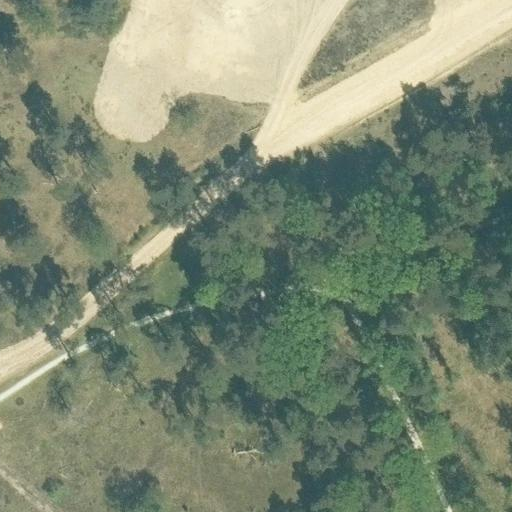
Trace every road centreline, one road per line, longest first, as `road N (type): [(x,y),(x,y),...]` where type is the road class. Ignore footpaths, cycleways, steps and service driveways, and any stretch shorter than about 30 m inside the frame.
road 1 (track): [(511,11),(273,148),(39,344),(0,366)]
road 2 (track): [(339,0),(288,72),(273,148)]
